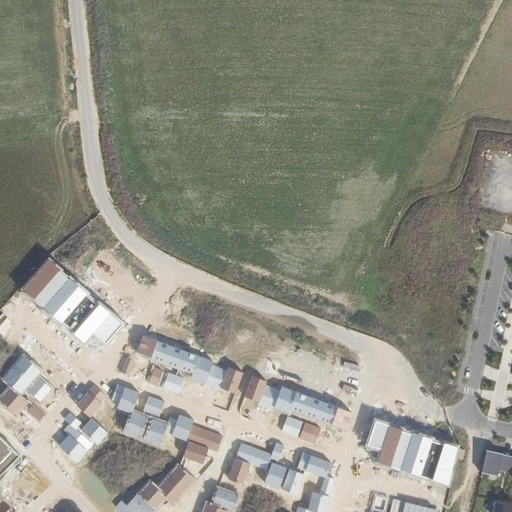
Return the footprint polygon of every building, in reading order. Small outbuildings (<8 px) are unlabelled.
[(70,277),(49,259),(24,289),(44,306),(70,277)] [(70,278),(45,307),(63,322),(88,292),(70,278)] [(64,321),(73,329),(95,302),(87,295),(64,321)] [(107,310),(97,302),(71,332),(81,340),(107,310)] [(106,342),(122,323),(108,311),(92,330),(106,342)] [(151,356),(157,340),(143,334),(137,351),(151,356)] [(193,373),(199,355),(158,340),(152,357),(193,373)] [(20,392),(40,370),(24,356),(4,378),(20,392)] [(206,382),(214,361),(200,356),(192,377),(206,382)] [(129,375),(135,361),(127,357),(121,371),(129,375)] [(226,370),(213,365),(205,384),(219,389),(226,370)] [(235,393),(243,372),(228,366),(220,387),(235,393)] [(157,386),(162,371),(154,368),(149,383),(157,386)] [(179,395),(185,379),(169,373),(163,389),(179,395)] [(258,401),(266,381),(252,375),(244,396),(258,401)] [(52,389),(39,377),(27,390),(40,402),(52,389)] [(108,397),(94,384),(76,404),(90,417),(108,397)] [(119,402),(124,386),(118,384),(112,400),(119,402)] [(272,410),(280,389),(266,384),(258,404),(272,410)] [(140,392),(125,386),(117,408),(132,413),(140,392)] [(288,413),(296,391),(283,386),(274,408),(288,413)] [(27,403),(10,387),(0,398),(0,399),(16,414),(27,403)] [(291,409),(330,424),(337,407),(297,392),(291,409)] [(165,401),(149,395),(144,411),(160,417),(165,401)] [(45,414),(33,403),(27,410),(39,421),(45,414)] [(353,411),(338,406),(332,425),(346,430),(353,411)] [(147,416),(133,411),(125,432),(139,437),(147,416)] [(82,423),(70,412),(64,419),(76,429),(82,423)] [(194,419),(179,414),(172,435),(186,440),(194,419)] [(297,437),(303,421),(288,415),(282,431),(297,437)] [(108,433),(91,418),(81,429),(98,444),(108,433)] [(153,418),(145,439),(159,444),(167,423),(153,418)] [(402,429),(376,421),(363,457),(448,484),(457,447),(444,442),(443,444),(431,440),(432,439),(413,432),(412,434),(402,431),(402,429)] [(321,428),(306,422),(299,437),(315,443),(321,428)] [(92,445),(69,424),(65,429),(88,450),(92,445)] [(222,435),(193,424),(187,440),(217,451),(222,435)] [(0,478),(22,457),(0,435),(0,478)] [(87,451),(69,435),(59,445),(78,462),(87,451)] [(183,457),(203,464),(209,448),(189,441),(183,457)] [(272,453),(242,442),(236,459),(266,470),(272,453)] [(284,445),(277,442),(271,458),(279,461),(284,445)] [(305,470),(310,455),(303,452),(298,467),(305,470)] [(511,457),(487,452),(482,474),(497,477),(499,471),(511,474),(511,457)] [(306,469),(325,476),(330,461),(311,455),(306,469)] [(235,459),(228,479),(244,485),(251,465),(235,459)] [(287,467),(272,461),(264,482),(279,488),(287,467)] [(122,502),(116,508),(120,511),(152,511),(165,498),(174,507),(197,481),(177,464),(157,486),(150,480),(126,506),(122,502)] [(305,474),(289,468),(282,489),(297,494),(305,474)] [(321,491),(329,494),(334,479),(326,476),(321,491)] [(240,495),(218,487),(212,504),(234,511),(240,495)] [(313,492),(309,509),(323,511),(325,511),(330,496),(313,492)] [(511,511),(511,505),(496,502),(493,511),(511,511)]
